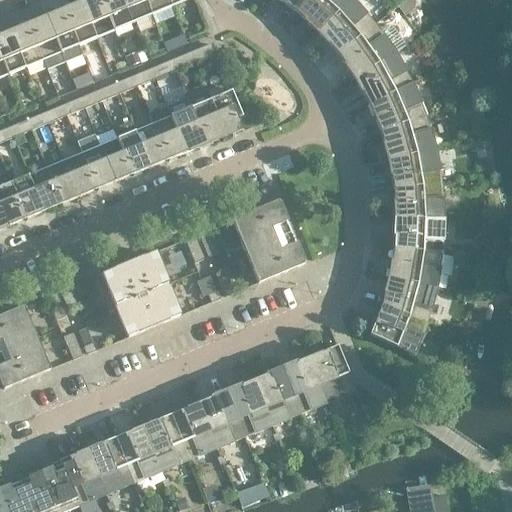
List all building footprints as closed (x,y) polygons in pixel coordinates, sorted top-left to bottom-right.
[(114,32),(100,0),(87,0),(81,3),(96,40),(114,32)] [(132,25),(121,0),(100,0),(114,32),(132,25)] [(152,17),(144,0),(121,0),(132,25),(152,17)] [(172,9),(168,0),(144,0),(152,17),(172,9)] [(192,0),(168,0),(172,9),(192,0)] [(298,10),(306,0),(275,0),(282,4),(285,0),(288,3),(285,7),(295,14),(298,10)] [(317,34),(351,0),(306,0),(298,10),(295,14),(304,22),(307,18),(311,21),(307,25),(317,34)] [(340,53),(375,25),(353,0),(351,0),(317,34),(326,44),(329,40),(332,43),(328,47),(336,56),(340,53)] [(414,0),(407,0),(399,7),(405,16),(414,9),(415,1),(414,0)] [(96,40),(81,3),(63,10),(79,47),(96,40)] [(79,47),(63,10),(45,17),(61,54),(79,47)] [(61,54),(45,17),(28,25),(43,62),(61,54)] [(43,62),(28,25),(10,32),(25,69),(43,62)] [(396,54),(406,47),(391,27),(381,33),(375,25),(340,53),(336,56),(344,66),(348,63),(350,66),(346,69),(354,80),(396,54)] [(25,69),(10,32),(0,36),(0,58),(8,76),(25,69)] [(0,132),(0,133),(7,131),(11,129),(43,116),(47,114),(78,102),(83,100),(113,87),(118,85),(149,72),(153,71),(189,56),(193,54),(211,46),(211,45),(0,132)] [(216,55),(212,46),(211,46),(202,50),(205,60),(208,58),(216,55)] [(205,60),(202,50),(193,54),(191,55),(195,64),(205,60)] [(412,84),(396,54),(354,80),(360,92),(364,89),(367,93),(362,95),(368,106),(372,103),(372,104),(412,84)] [(195,64),(191,55),(189,56),(181,59),(185,68),(195,64)] [(185,68),(181,59),(171,63),(175,72),(177,71),(185,68)] [(175,72),(171,63),(161,67),(165,76),(172,73),(175,72)] [(165,76),(161,67),(153,71),(151,71),(155,81),(165,76)] [(155,81),(151,71),(149,72),(142,75),(146,84),(155,81)] [(146,84),(142,75),(133,79),(137,88),(139,87),(146,84)] [(137,88),(133,79),(124,82),(128,92),(134,89),(137,88)] [(128,92),(124,82),(118,85),(116,86),(119,95),(128,92)] [(426,117),(413,85),(412,84),(372,104),(372,103),(368,106),(373,118),(378,116),(379,120),(375,122),(379,133),(384,131),(426,117)] [(119,95),(116,86),(113,87),(107,90),(111,99),(119,95)] [(111,99),(107,90),(98,93),(102,103),(104,102),(111,99)] [(242,118),(231,92),(210,101),(225,138),(242,131),(237,120),(242,118)] [(102,103),(98,93),(89,97),(93,106),(99,104),(102,103)] [(93,106),(89,97),(83,100),(80,101),(84,110),(93,106)] [(84,110),(80,101),(78,102),(71,104),(75,114),(84,110)] [(225,138),(210,101),(190,109),(205,146),(225,138)] [(75,114),(71,104),(62,108),(66,117),(68,116),(75,114)] [(66,117),(62,108),(54,112),(57,121),(64,118),(66,117)] [(205,146),(190,109),(170,118),(185,154),(205,146)] [(57,121),(54,112),(47,114),(45,115),(49,125),(57,121)] [(49,125),(45,115),(43,116),(36,119),(40,128),(49,125)] [(436,150),(426,117),(384,131),(379,133),(383,145),(388,143),(389,148),(384,149),(388,162),(436,150)] [(185,154),(170,118),(152,125),(168,162),(185,154)] [(40,128),(36,119),(27,123),(31,132),(33,131),(40,128)] [(31,132),(27,123),(18,126),(22,136),(28,133),(31,132)] [(168,162),(152,125),(135,132),(150,169),(168,162)] [(22,136),(18,126),(11,129),(9,130),(13,139),(22,136)] [(13,139),(9,130),(7,131),(0,134),(4,143),(13,139)] [(150,169),(135,132),(117,140),(132,176),(150,169)] [(132,176),(117,140),(99,147),(115,184),(132,176)] [(115,184),(99,147),(82,154),(97,191),(115,184)] [(442,185),(436,151),(436,150),(388,162),(390,175),(395,174),(396,178),(391,179),(393,191),(398,190),(442,185)] [(97,191),(82,154),(64,162),(79,198),(97,191)] [(79,198),(64,162),(46,169),(61,206),(79,198)] [(61,206),(46,169),(28,176),(44,213),(61,206)] [(44,213),(28,176),(11,184),(26,220),(44,213)] [(26,220),(11,184),(0,188),(0,208),(8,228),(26,220)] [(444,220),(442,185),(398,190),(393,191),(393,203),(399,203),(399,207),(394,207),(394,220),(444,220)] [(281,238),(277,228),(285,225),(286,224),(277,203),(231,222),(244,253),(258,285),(304,266),(295,245),(293,245),(294,245),(286,249),(281,238)] [(0,231),(8,228),(0,208),(0,231)] [(442,255),(444,221),(444,220),(394,220),(394,233),(399,234),(399,238),(394,238),(394,250),(398,250),(442,255)] [(295,245),(286,224),(285,225),(277,228),(281,238),(286,249),(294,245),(293,245),(295,245)] [(211,239),(208,231),(200,235),(203,243),(211,239)] [(197,245),(193,238),(185,241),(188,249),(197,245)] [(215,247),(211,239),(203,243),(206,251),(215,247)] [(200,253),(197,245),(188,249),(191,257),(200,253)] [(218,255),(215,247),(206,251),(209,259),(211,258),(218,255)] [(437,290),(442,255),(398,250),(394,250),(391,262),(396,263),(396,267),(390,266),(388,279),(437,290)] [(166,285),(160,271),(164,269),(158,253),(153,255),(153,254),(131,263),(133,268),(129,270),(125,271),(123,267),(101,276),(102,277),(98,278),(104,294),(108,292),(114,307),(128,339),(179,318),(166,285)] [(203,261),(200,253),(191,257),(195,265),(203,261)] [(228,279),(225,271),(218,274),(216,275),(219,283),(228,279)] [(198,281),(205,295),(218,290),(211,275),(198,281)] [(231,287),(228,279),(219,283),(223,291),(231,287)] [(427,323),(437,290),(388,279),(385,292),(390,293),(389,297),(384,296),(381,308),(385,309),(427,323)] [(234,295),(231,287),(223,291),(226,298),(234,295)] [(73,297),(70,289),(61,292),(65,300),(73,297)] [(220,301),(216,293),(208,296),(211,305),(220,301)] [(58,303),(55,295),(47,299),(50,306),(58,303)] [(76,305),(73,297),(65,300),(68,308),(76,305)] [(62,311),(58,303),(50,306),(53,314),(62,311)] [(36,340),(23,308),(0,317),(0,356),(4,365),(0,366),(0,381),(4,391),(6,390),(49,372),(36,340)] [(414,357),(427,323),(385,309),(381,308),(376,319),(381,321),(379,325),(374,323),(369,336),(414,357)] [(65,319),(62,311),(53,314),(56,322),(65,319)] [(75,343),(72,335),(63,338),(66,346),(75,343)] [(78,351),(75,343),(66,346),(70,354),(78,351)] [(96,352),(93,344),(84,348),(88,356),(96,352)] [(322,358),(339,351),(337,347),(321,354),(322,358)] [(81,358),(78,351),(70,354),(73,362),(81,358)] [(356,392),(339,351),(322,358),(321,354),(309,359),(328,404),(356,393),(356,392)] [(309,359),(296,364),(298,368),(283,375),(300,416),(328,404),(309,359)] [(281,370),(283,375),(298,368),(296,364),(281,370)] [(281,370),(265,377),(267,381),(283,375),(281,370)] [(300,416),(283,375),(267,381),(265,377),(253,382),(272,427),(300,416)] [(253,382),(241,387),(242,391),(227,397),(245,439),(272,427),(253,382)] [(226,393),(227,397),(242,391),(241,387),(226,393)] [(226,393),(210,400),(212,404),(227,397),(226,393)] [(245,439),(227,397),(212,404),(210,400),(200,404),(198,405),(217,450),(245,439)] [(195,406),(185,410),(187,414),(172,420),(189,462),(217,450),(198,405),(195,406)] [(170,416),(172,420),(187,414),(185,410),(170,416)] [(170,416),(155,422),(156,427),(172,420),(170,416)] [(189,462),(172,420),(156,427),(155,422),(142,428),(161,473),(189,462)] [(142,428),(130,433),(131,437),(117,443),(134,485),(161,473),(142,428)] [(115,439),(117,443),(131,437),(130,433),(115,439)] [(115,439),(99,446),(101,450),(117,443),(115,439)] [(134,485),(117,443),(101,450),(99,446),(87,451),(106,496),(134,485)] [(87,451),(74,456),(76,460),(61,466),(78,508),(106,496),(87,451)] [(61,467),(61,466),(76,460),(74,456),(59,462),(61,467)] [(59,462),(46,467),(48,472),(61,467),(59,462)] [(61,466),(61,467),(48,472),(46,467),(38,471),(54,511),(67,511),(78,508),(61,466)] [(54,511),(38,471),(30,474),(32,479),(26,481),(19,484),(30,511),(54,511)] [(261,483),(235,493),(241,507),(266,497),(261,483)] [(30,511),(19,484),(11,487),(6,489),(4,485),(0,486),(0,497),(6,511),(30,511)] [(214,484),(201,489),(207,503),(220,498),(214,484)] [(184,497),(174,501),(178,511),(189,507),(184,497)]
